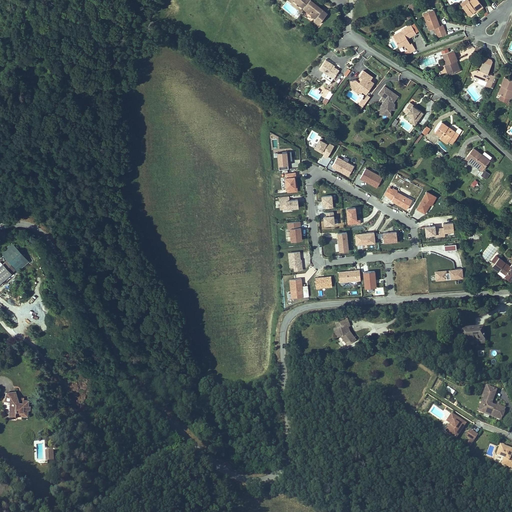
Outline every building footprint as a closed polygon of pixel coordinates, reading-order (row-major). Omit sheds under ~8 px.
[(294,0),(292,3),(302,10),(303,9),(310,1),(310,0),(294,0)] [(459,5),(462,8),(469,3),(467,0),(459,5)] [(483,8),(476,0),(472,0),(469,3),(462,8),(468,17),(472,14),(475,12),(476,13),(483,8)] [(322,10),(310,1),(303,9),(315,19),(313,22),(318,26),(325,18),(320,13),(322,10)] [(434,29),(436,34),(438,39),(446,36),(443,26),(438,28),(436,22),(437,21),(433,11),(423,15),(429,31),(434,29)] [(417,34),(411,25),(402,30),(403,31),(398,34),(400,37),(395,40),(399,48),(404,46),(408,54),(416,50),(412,44),(410,45),(409,43),(407,42),(407,39),(417,34)] [(403,31),(402,30),(392,35),(395,40),(400,37),(398,34),(403,31)] [(449,53),(442,56),(446,67),(444,68),(447,76),(456,73),(453,64),(457,62),(458,62),(455,55),(454,51),(449,53)] [(492,60),(488,59),(484,57),(479,71),(476,70),(471,72),(473,78),(472,81),(477,83),(478,80),(486,83),(485,87),(492,90),(497,78),(488,75),(492,63),(492,60)] [(332,66),(333,65),(325,61),(319,70),(326,74),(334,79),(339,71),(334,68),(332,67),(332,66)] [(350,82),(352,90),(355,89),(360,93),(362,94),(363,93),(366,95),(374,84),(370,82),(372,79),(368,76),(362,72),(358,78),(360,79),(362,80),(359,84),(358,83),(355,81),(350,82)] [(331,83),(334,79),(326,74),(323,78),(331,83)] [(511,81),(504,78),(501,87),(503,88),(500,95),(498,101),(507,104),(509,100),(511,100),(511,97),(511,81)] [(318,100),(321,95),(318,93),(319,91),(312,87),(308,93),(318,100)] [(381,105),(383,107),(383,116),(391,117),(391,111),(395,111),(395,105),(393,104),(398,97),(394,94),(392,96),(390,94),(392,92),(384,87),(379,94),(383,97),(382,99),(384,101),(381,105)] [(417,110),(417,109),(416,108),(415,109),(412,107),(413,106),(409,104),(403,113),(411,119),(417,123),(423,114),(417,110)] [(449,141),(455,132),(440,122),(434,132),(441,136),(439,139),(446,144),(449,141)] [(459,135),(455,132),(449,141),(453,144),(459,135)] [(319,139),(313,149),(323,155),(322,157),(327,159),(333,147),(319,139)] [(436,148),(443,153),(447,148),(440,143),(436,148)] [(482,171),(489,161),(473,149),(466,159),(482,171)] [(291,161),(289,152),(276,153),(278,171),(287,170),(286,165),(285,165),(285,162),(291,161)] [(354,166),(338,157),(332,167),(348,176),(354,166)] [(383,176),(366,167),(360,178),(376,187),(383,176)] [(285,189),(286,189),(286,193),(296,192),(295,187),(294,187),(293,177),(294,177),(294,173),(284,174),(285,178),(284,178),(285,189)] [(388,198),(392,200),(391,201),(406,210),(412,200),(397,191),(398,189),(394,187),(388,198)] [(437,197),(427,191),(416,209),(426,215),(437,197)] [(331,195),(321,196),(322,207),(325,207),(333,206),(331,195)] [(297,208),(297,199),(288,200),(288,196),(277,197),(279,210),(281,210),(281,213),(291,212),(291,209),(297,208)] [(356,207),(345,208),(347,224),(358,223),(362,222),(362,218),(357,219),(356,207)] [(326,217),(323,217),(324,227),(334,226),(333,216),(326,217)] [(301,241),(299,222),(286,223),(287,230),(289,229),(290,242),(301,241)] [(434,226),(425,227),(426,236),(435,235),(435,237),(444,236),(444,233),(453,232),(452,223),(443,224),(443,228),(435,229),(434,226)] [(372,231),(356,233),(357,244),(374,242),(372,231)] [(349,250),(347,232),(337,233),(339,251),(349,250)] [(396,232),(382,233),(383,245),(397,243),(396,232)] [(487,261),(499,246),(492,241),(480,256),(487,261)] [(12,244),(0,254),(17,273),(28,263),(12,244)] [(290,267),(294,266),(294,271),(302,270),(301,265),(300,265),(299,251),(288,253),(290,267)] [(511,261),(509,266),(499,259),(495,265),(492,269),(498,274),(500,272),(506,277),(511,281),(511,279),(511,261)] [(0,267),(0,285),(11,275),(2,266),(0,267)] [(434,272),(435,283),(464,280),(462,269),(434,272)] [(360,280),(359,270),(338,272),(339,282),(360,280)] [(374,271),(363,272),(364,289),(376,287),(374,271)] [(330,276),(314,278),(316,290),(332,288),(330,276)] [(304,298),(301,279),(289,280),(291,299),(304,298)] [(350,325),(347,317),(339,320),(341,325),(346,323),(347,326),(350,325)] [(347,326),(346,323),(341,325),(339,320),(335,321),(337,326),(341,335),(348,345),(356,339),(349,331),(347,326)] [(485,340),(484,327),(461,330),(462,342),(474,341),(485,340)] [(448,386),(446,389),(454,395),(456,392),(448,386)] [(495,390),(485,387),(482,397),(483,397),(482,401),(483,401),(482,405),(481,405),(479,408),(482,409),(480,412),(484,414),(489,415),(500,420),(504,408),(497,405),(494,406),(491,405),(491,404),(491,403),(495,390)] [(11,412),(10,418),(17,418),(17,416),(28,417),(29,411),(27,410),(27,406),(29,406),(29,400),(24,400),(23,404),(21,404),(15,392),(7,393),(8,403),(11,403),(11,407),(13,408),(12,412),(11,412)] [(456,439),(466,423),(453,414),(447,422),(450,424),(451,425),(450,426),(452,427),(448,434),(456,439)] [(470,448),(477,435),(470,430),(466,437),(469,439),(466,445),(470,448)] [(500,446),(496,456),(504,459),(502,465),(511,468),(511,458),(510,457),(511,452),(511,450),(504,448),(504,446),(501,445),(500,446)] [(54,451),(46,451),(47,462),(55,462),(54,451)]
